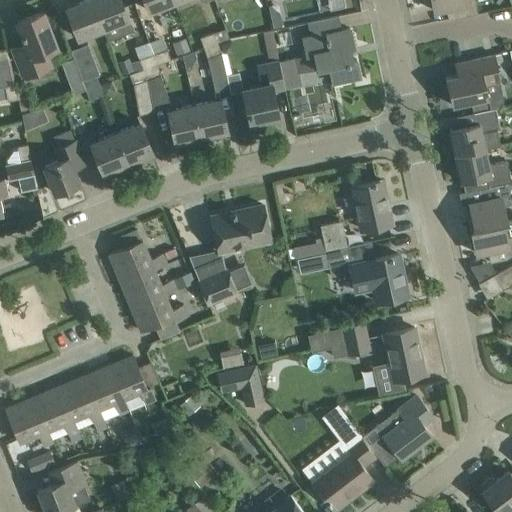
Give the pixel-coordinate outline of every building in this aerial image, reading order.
[(77,36),(102,26),(92,0),(84,0),(66,7),(77,36)] [(121,0),(92,0),(102,26),(106,37),(123,31),(121,26),(130,23),(121,0)] [(144,0),(148,9),(171,0),(144,0)] [(431,0),(434,9),(445,7),(448,18),(478,12),(474,0),(431,0)] [(56,46),(50,29),(43,10),(16,20),(25,42),(12,47),(23,76),(52,65),(46,50),(56,46)] [(350,27),(301,37),(305,54),(313,52),(316,67),(329,64),(332,81),(360,75),(356,58),(352,59),(349,45),(353,44),(350,27)] [(213,31),(199,36),(203,47),(217,42),(213,31)] [(70,48),(85,88),(98,83),(95,75),(99,74),(87,42),(70,48)] [(217,42),(203,47),(207,56),(221,51),(217,42)] [(276,47),(266,49),(268,57),(277,55),(276,47)] [(0,86),(4,86),(15,83),(9,57),(7,57),(5,49),(0,49),(0,86)] [(166,50),(153,54),(157,63),(169,59),(166,50)] [(207,56),(215,91),(228,88),(221,51),(207,56)] [(472,112),(495,107),(503,99),(499,79),(500,79),(495,53),(471,58),(474,70),(446,76),(451,104),(469,100),(472,112)] [(143,69),(157,63),(153,54),(139,59),(143,69)] [(123,73),(132,69),(128,57),(118,60),(123,73)] [(297,57),(278,61),(284,86),(302,82),(297,57)] [(243,90),(250,122),(278,116),(272,88),(284,86),(278,61),(256,65),(260,86),(243,90)] [(157,63),(143,69),(156,109),(171,104),(157,63)] [(156,109),(143,69),(128,74),(141,114),(156,109)] [(15,83),(4,86),(7,100),(18,98),(16,87),(15,83)] [(98,83),(85,88),(89,99),(102,94),(98,83)] [(16,87),(18,98),(20,110),(29,108),(25,85),(16,87)] [(194,105),(200,135),(227,129),(220,99),(194,105)] [(174,140),(200,135),(194,105),(167,110),(174,140)] [(499,129),(495,107),(472,112),(474,123),(449,128),(455,155),(486,148),(486,147),(500,144),(497,129),(499,129)] [(140,122),(115,133),(127,161),(152,151),(140,122)] [(77,139),(75,140),(70,128),(52,135),(57,147),(54,148),(59,160),(44,166),(54,191),(79,181),(72,164),(85,159),(77,139)] [(127,161),(115,133),(90,143),(102,171),(127,161)] [(26,143),(16,145),(20,160),(30,158),(26,143)] [(488,186),(511,181),(507,161),(490,164),(486,148),(455,155),(460,180),(485,174),(488,186)] [(20,160),(6,163),(9,179),(18,177),(20,190),(36,187),(30,158),(20,160)] [(371,181),(352,186),(361,228),(391,221),(391,220),(388,220),(385,207),(388,206),(382,179),(375,181),(374,179),(371,180),(371,181)] [(511,180),(511,181),(488,186),(478,188),(481,199),(469,202),(474,228),(507,220),(504,205),(511,203),(511,180)] [(270,238),(266,223),(262,203),(211,214),(219,249),(270,238)] [(323,239),(325,250),(347,245),(342,220),(341,219),(320,223),(320,224),(320,225),(320,226),(322,235),(323,239)] [(511,219),(507,220),(474,228),(471,228),(476,252),(488,250),(490,261),(506,258),(511,253),(511,219)] [(124,246),(141,239),(136,227),(119,234),(124,246)] [(108,252),(119,278),(153,264),(154,267),(167,262),(162,252),(149,257),(142,239),(108,252)] [(325,250),(323,239),(292,245),(294,256),(325,250)] [(365,241),(325,250),(330,274),(349,271),(353,291),(374,287),(376,300),(407,293),(402,270),(399,270),(396,254),(398,254),(398,252),(369,259),(365,241)] [(511,263),(495,273),(503,288),(511,283),(511,263)] [(119,278),(130,304),(163,290),(164,293),(177,288),(172,278),(160,283),(154,267),(153,264),(119,278)] [(226,269),(212,275),(199,281),(208,301),(235,290),(226,269)] [(183,303),(170,308),(164,293),(163,290),(130,304),(140,329),(173,316),(174,319),(187,314),(183,303)] [(368,348),(364,322),(342,326),(347,352),(368,348)] [(327,329),(307,333),(311,350),(331,346),(333,354),(347,352),(342,326),(327,329)] [(414,326),(394,330),(383,332),(393,377),(423,371),(414,326)] [(274,340),(257,343),(260,357),(277,353),(274,340)] [(133,354),(110,363),(124,396),(129,408),(129,409),(155,398),(149,385),(146,386),(133,354)] [(129,408),(124,396),(110,363),(84,374),(98,407),(113,401),(118,413),(129,408)] [(218,372),(221,388),(242,383),(246,402),(262,399),(254,364),(218,372)] [(59,385),(73,418),(88,411),(93,424),(104,419),(98,407),(84,374),(59,385)] [(78,430),(73,418),(59,385),(34,395),(48,428),(63,422),(68,434),(78,430)] [(376,425),(401,458),(432,434),(423,423),(433,416),(416,394),(376,425)] [(53,441),(48,428),(34,395),(5,407),(19,440),(38,433),(43,445),(53,441)] [(360,435),(373,424),(358,405),(344,416),(358,432),(360,435)] [(153,422),(157,434),(172,428),(168,416),(153,422)] [(104,419),(93,424),(96,431),(107,426),(104,419)] [(126,428),(123,435),(126,442),(139,437),(133,425),(126,428)] [(78,430),(68,434),(71,441),(81,437),(78,430)] [(351,449),(312,479),(332,506),(356,487),(359,490),(373,479),(363,465),(375,456),(360,435),(358,432),(345,442),(351,449)] [(49,450),(27,459),(31,470),(54,461),(49,450)] [(199,484),(216,472),(205,457),(188,469),(199,484)] [(75,460),(73,461),(54,468),(58,479),(36,488),(45,511),(54,511),(90,498),(75,460)] [(482,489),(499,511),(511,511),(511,475),(507,469),(496,478),(494,477),(489,476),(483,481),(483,485),(484,487),(482,489)] [(304,511),(302,509),(290,493),(265,511),(256,511),(254,511),(304,511)] [(185,508),(188,511),(217,511),(203,494),(185,508)]
